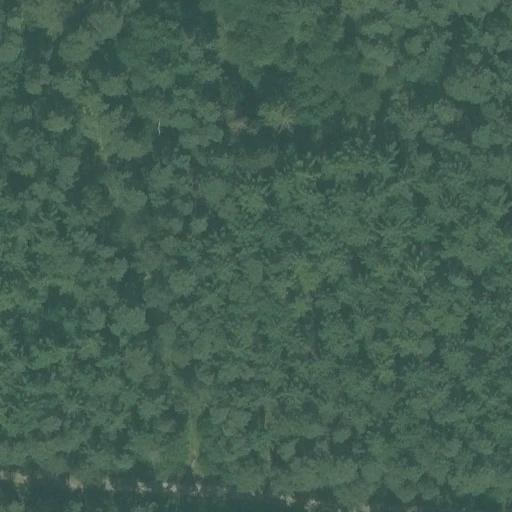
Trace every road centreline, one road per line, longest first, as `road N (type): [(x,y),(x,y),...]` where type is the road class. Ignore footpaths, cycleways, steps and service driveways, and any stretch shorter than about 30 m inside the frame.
road 1 (track): [(33,0),(196,480)]
road 2 (track): [(196,480),(511,502)]
road 3 (track): [(0,466),(196,480)]
